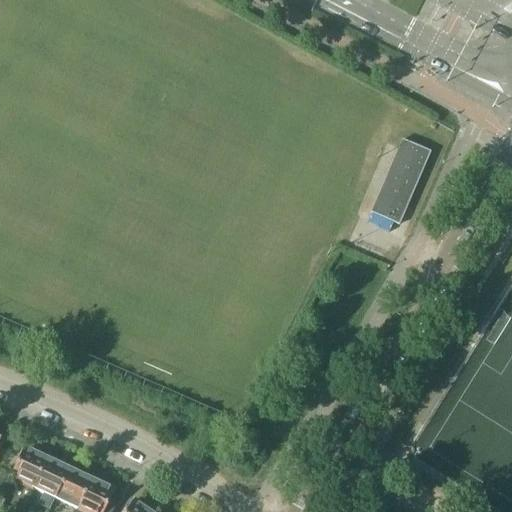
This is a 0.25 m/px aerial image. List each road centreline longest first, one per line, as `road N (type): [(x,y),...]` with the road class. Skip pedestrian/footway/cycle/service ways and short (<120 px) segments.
road 1 (residential): [(298,495),(511,152)]
road 2 (residential): [(241,511),(102,427),(0,384)]
road 3 (primary): [(325,0),(436,57)]
